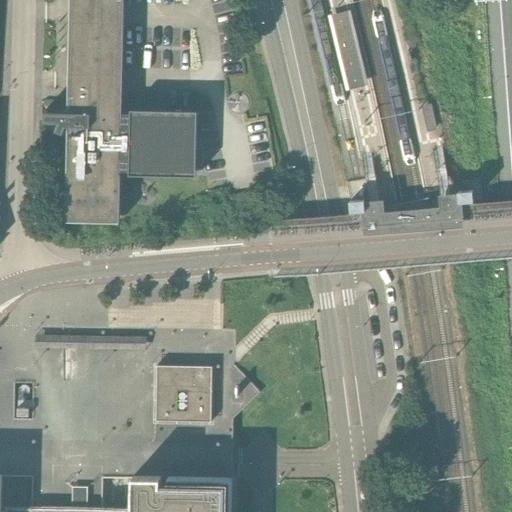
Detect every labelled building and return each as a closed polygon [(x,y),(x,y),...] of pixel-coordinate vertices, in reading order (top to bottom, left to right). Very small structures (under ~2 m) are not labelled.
[(45,123),(51,123),(60,123),(57,131),(65,134),(67,127),(69,128),(67,222),(120,223),(122,172),(190,172),(191,115),(123,113),(125,0),(71,0),(69,112),(45,112),(45,123)] [(347,18),(329,23),(347,98),(365,93),(347,18)] [(460,190),(461,203),(473,202),(472,189),(460,190)] [(351,199),(351,212),(364,211),(363,198),(351,199)] [(147,344),(147,332),(39,331),(39,343),(147,344)] [(156,421),(211,422),(212,367),(157,366),(156,421)] [(228,484),(168,483),(161,483),(161,477),(133,477),(132,511),(122,511),(87,511),(88,487),(80,487),(72,487),(72,511),(2,510),(2,483),(0,482),(0,511),(232,511),(233,484),(228,484)]
